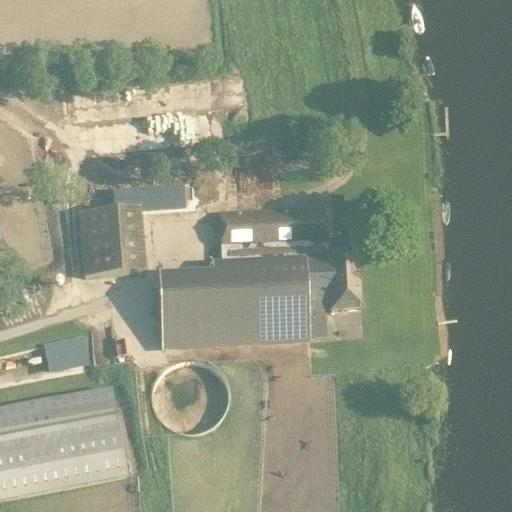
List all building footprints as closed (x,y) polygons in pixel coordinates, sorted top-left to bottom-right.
[(266,137),(229,141),(232,166),(269,161),(266,137)] [(214,206),(217,258),(209,259),(209,277),(155,280),(159,341),(305,333),(304,298),(327,297),(327,304),(357,303),(354,244),(325,245),(322,201),(214,206)] [(76,207),(81,271),(142,266),(137,203),(76,207)] [(0,315),(21,308),(17,295),(0,300),(0,315)] [(79,325),(84,352),(110,347),(105,320),(79,325)] [(77,332),(0,345),(0,371),(81,357),(77,332)] [(164,425),(176,430),(189,431),(202,428),(213,422),(221,412),(226,399),(227,386),(223,375),(217,365),(208,357),(197,352),(185,351),(173,353),(162,359),(154,367),(148,379),(146,391),(148,404),(154,416),(164,425)] [(0,493),(125,469),(110,396),(108,384),(0,404),(0,493)]
